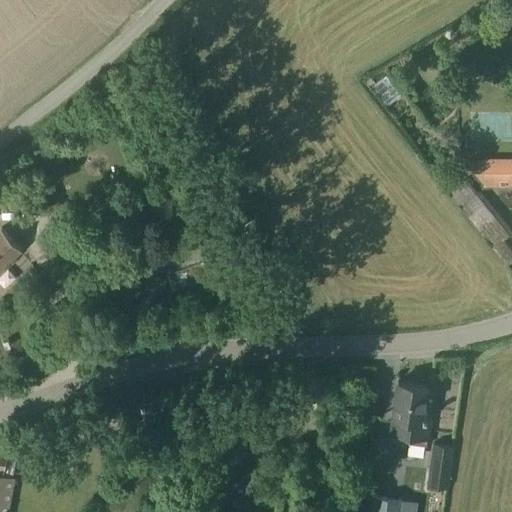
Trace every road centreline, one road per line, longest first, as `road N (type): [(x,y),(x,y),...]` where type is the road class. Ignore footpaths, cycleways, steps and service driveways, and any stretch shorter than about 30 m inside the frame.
road 1 (unclassified): [(0,413),(128,367),(244,348),(419,345),(511,323)]
road 2 (unclassified): [(0,147),(168,0)]
